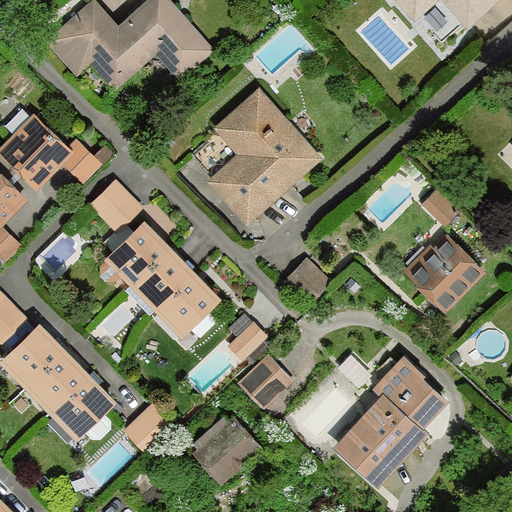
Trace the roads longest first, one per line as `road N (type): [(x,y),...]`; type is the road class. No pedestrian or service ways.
road 1 (residential): [(511,38),(294,231),(245,261)]
road 2 (residential): [(245,261),(0,23)]
